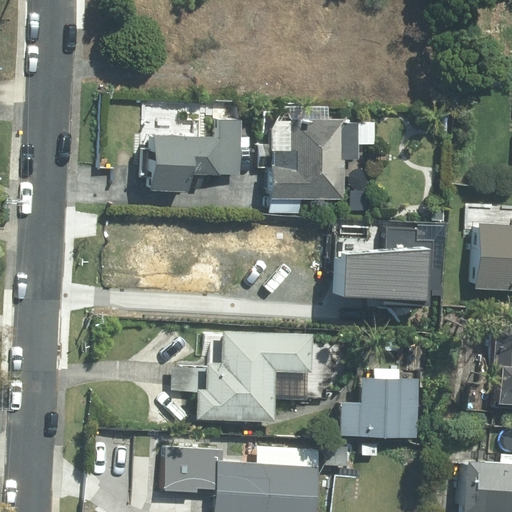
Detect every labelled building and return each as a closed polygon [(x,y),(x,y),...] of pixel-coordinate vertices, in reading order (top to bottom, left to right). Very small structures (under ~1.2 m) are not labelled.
[(281,63),(301,63),(302,0),(224,0),(222,93),(280,94),(281,63)] [(231,177),(233,120),(206,119),(205,138),(134,136),(132,192),(173,193),(173,174),(231,177)] [(334,121),(279,121),(279,152),(260,152),(260,168),(255,168),(255,200),(281,200),(335,200),(335,161),(351,161),(351,124),(334,124),(334,121)] [(510,227),(465,225),(462,289),(511,292),(511,219),(510,227)] [(290,260),(279,259),(280,224),(225,222),(222,284),(190,283),(189,313),(276,317),(278,273),(290,273),(290,260)] [(511,349),(511,328),(511,327),(484,325),(481,368),(483,368),(481,405),(511,407),(511,349)] [(303,374),(305,335),(210,332),(209,364),(194,363),(194,369),(164,367),(163,389),(183,390),(181,420),(263,424),(265,373),(303,374)] [(410,440),(413,380),(392,379),(392,371),(364,370),(364,379),(349,379),(348,404),(326,403),(325,436),(410,440)] [(90,451),(88,471),(130,474),(132,434),(111,433),(111,453),(90,451)] [(307,511),(309,466),(216,463),(217,449),(155,447),(154,493),(186,494),(186,489),(205,490),(204,511),(307,511)] [(511,511),(511,466),(450,463),(447,511),(511,511)]
